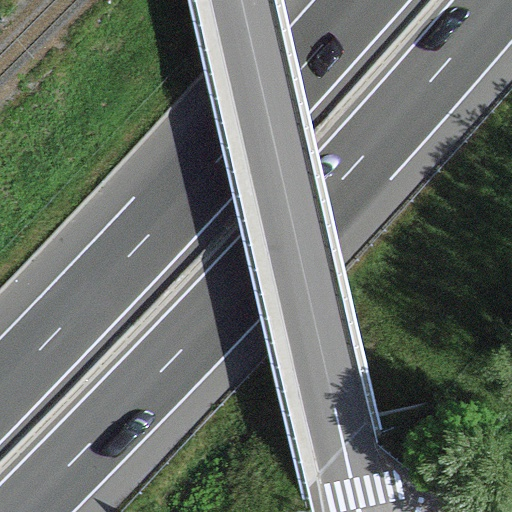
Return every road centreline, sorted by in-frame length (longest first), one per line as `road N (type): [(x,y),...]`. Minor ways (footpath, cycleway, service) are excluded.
road 1 (motorway): [(29,511),(243,293),(505,0)]
road 2 (motorway): [(364,0),(0,386)]
road 3 (tertiary): [(241,0),(363,511)]
